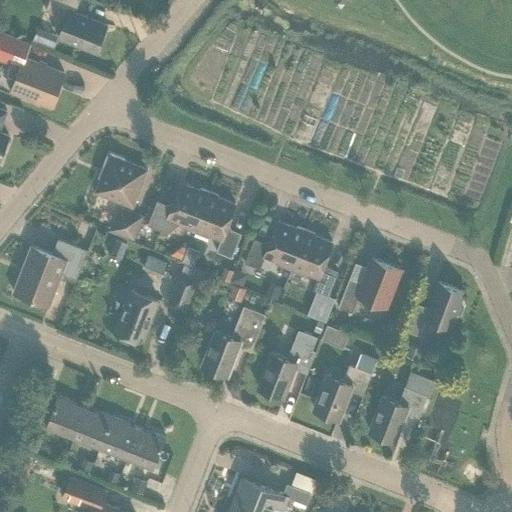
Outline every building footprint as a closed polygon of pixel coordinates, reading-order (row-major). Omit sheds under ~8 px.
[(49,0),(45,10),(65,18),(58,37),(96,52),(107,24),(75,12),(79,0),(49,0)] [(0,53),(12,58),(18,61),(20,56),(26,42),(0,31),(0,53)] [(51,107),(64,73),(24,57),(11,91),(51,107)] [(0,155),(8,135),(0,131),(0,123),(1,124),(7,111),(0,108),(0,155)] [(95,191),(133,206),(147,169),(123,159),(124,157),(109,151),(104,163),(106,164),(95,191)] [(208,193),(182,182),(172,206),(157,200),(147,224),(163,231),(168,218),(194,229),(208,193)] [(232,257),(241,233),(226,227),(235,203),(208,193),(194,229),(221,239),(216,251),(232,257)] [(134,239),(138,226),(143,214),(118,205),(109,229),(134,239)] [(269,244),(254,238),(244,263),(260,269),(265,257),(291,267),(305,231),(278,221),(269,244)] [(138,226),(134,239),(145,243),(150,231),(138,226)] [(318,277),(313,290),(328,296),(338,272),(323,266),(332,242),(305,231),(291,267),(318,277)] [(31,245),(13,292),(49,306),(60,277),(75,282),(87,250),(58,239),(52,253),(31,245)] [(115,239),(112,246),(125,251),(128,244),(115,239)] [(182,246),(170,255),(182,259),(187,247),(182,246)] [(147,255),(142,268),(162,276),(167,263),(147,255)] [(352,312),(358,296),(386,307),(401,269),(373,257),(363,283),(350,278),(338,307),(352,312)] [(220,277),(230,281),(234,272),(234,271),(224,267),(220,277)] [(230,281),(246,287),(249,278),(234,272),(230,281)] [(181,274),(169,304),(185,310),(196,280),(181,274)] [(464,306),(462,301),(460,300),(464,291),(439,282),(429,308),(417,303),(407,331),(429,339),(435,322),(450,327),(455,315),(457,315),(461,313),(464,306)] [(270,283),(265,295),(277,300),(282,288),(270,283)] [(233,284),(228,296),(241,302),(246,289),(233,284)] [(158,299),(132,289),(115,331),(141,342),(158,299)] [(227,375),(238,346),(251,351),(266,314),(244,306),(232,336),(216,330),(202,366),(227,375)] [(326,319),(322,335),(346,341),(350,325),(326,319)] [(318,321),(314,330),(320,333),(324,324),(318,321)] [(258,387),(283,397),(294,368),(307,373),(316,351),(312,350),(317,337),(299,329),(287,358),(272,352),(258,387)] [(416,359),(421,348),(411,343),(406,355),(416,359)] [(356,350),(350,364),(344,380),(328,374),(314,410),(338,419),(350,390),(363,395),(372,373),(371,373),(377,358),(356,350)] [(427,396),(431,398),(438,381),(412,371),(399,402),(384,396),(370,431),(394,441),(406,412),(419,417),(427,396)] [(80,403),(58,395),(45,427),(73,438),(85,407),(79,405),(80,403)] [(112,416),(101,411),(101,413),(85,407),(73,438),(99,448),(112,416)] [(138,428),(129,424),(130,423),(112,416),(99,448),(126,459),(138,428)] [(153,470),(166,437),(151,431),(150,433),(138,428),(126,459),(153,470)] [(26,434),(21,446),(37,452),(42,440),(26,434)] [(17,456),(11,472),(18,475),(25,459),(22,458),(17,456)] [(94,464),(84,459),(79,469),(89,474),(94,464)] [(110,470),(106,481),(116,485),(121,474),(110,470)] [(93,508),(91,511),(127,511),(101,502),(105,490),(70,477),(63,497),(93,508)] [(136,477),(132,490),(143,494),(148,481),(136,477)] [(283,494),(242,478),(231,505),(247,511),(271,511),(273,507),(283,511),(288,498),(306,505),(311,493),(287,484),(283,494)]
